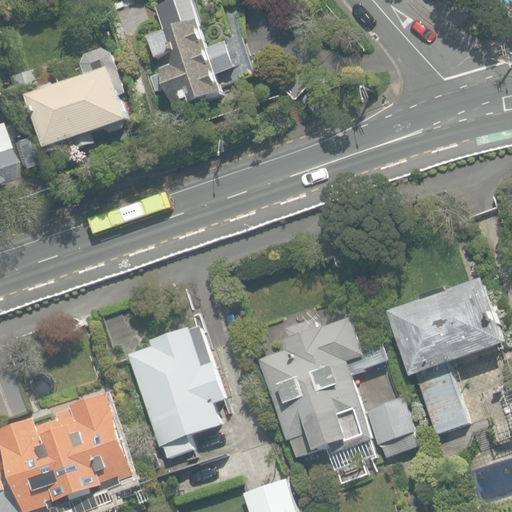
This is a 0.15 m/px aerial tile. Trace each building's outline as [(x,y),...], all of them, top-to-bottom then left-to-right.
[(150,35),(181,116),(228,98),(224,87),(258,74),(244,39),(233,43),(213,50),(194,0),(179,0),(157,8),(165,29),(150,35)] [(75,142),(78,152),(100,144),(97,134),(135,122),(111,48),(92,54),(85,65),(89,79),(55,90),(53,85),(41,89),(30,93),(49,151),(75,142)] [(7,74),(11,89),(32,83),(28,68),(7,74)] [(0,182),(9,179),(0,154),(0,147),(8,145),(0,121),(0,182)] [(14,166),(32,161),(26,141),(8,146),(14,166)] [(420,377),(439,429),(471,418),(453,366),(511,345),(511,343),(490,281),(456,293),(454,289),(428,298),(430,301),(395,314),(417,378),(420,377)] [(168,446),(172,459),(197,451),(194,440),(228,429),(220,406),(232,402),(220,363),(217,364),(213,351),(247,340),(235,302),(200,313),(204,327),(195,330),(194,328),(153,341),(155,348),(135,354),(164,447),(168,446)] [(381,444),(387,461),(424,448),(419,434),(421,434),(409,399),(372,412),(360,375),(392,364),(386,346),(368,352),(367,351),(356,319),(323,330),(319,320),(317,320),(316,316),(292,324),(294,329),(291,331),(293,338),(286,340),(291,353),(264,363),(291,443),(294,442),(301,460),(348,444),(351,453),(380,443),(381,444)] [(0,374),(0,423),(34,413),(19,369),(0,374)] [(511,386),(486,396),(503,447),(511,443),(511,386)] [(108,511),(118,509),(112,490),(128,485),(126,482),(141,476),(114,394),(75,407),(76,410),(61,415),(63,420),(42,427),(39,419),(39,418),(1,431),(28,511),(108,511)] [(304,511),(276,428),(168,465),(180,500),(243,478),(254,511),(304,511)] [(0,511),(24,511),(15,484),(6,487),(0,468),(0,511)]
